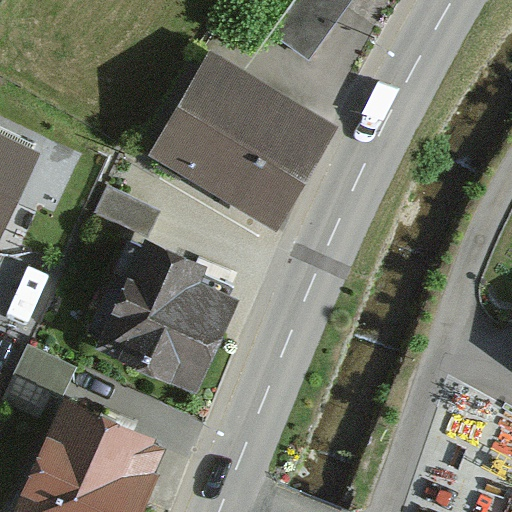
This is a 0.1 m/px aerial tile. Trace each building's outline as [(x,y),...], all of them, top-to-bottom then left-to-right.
[(299,0),(272,38),(309,64),(354,2),(350,0),(299,0)] [(325,133),(212,69),(159,162),(272,226),(325,133)] [(0,110),(0,215),(41,233),(80,146),(0,110)] [(231,286),(131,246),(92,346),(192,385),(231,286)] [(135,511),(159,454),(59,415),(20,511),(135,511)]
